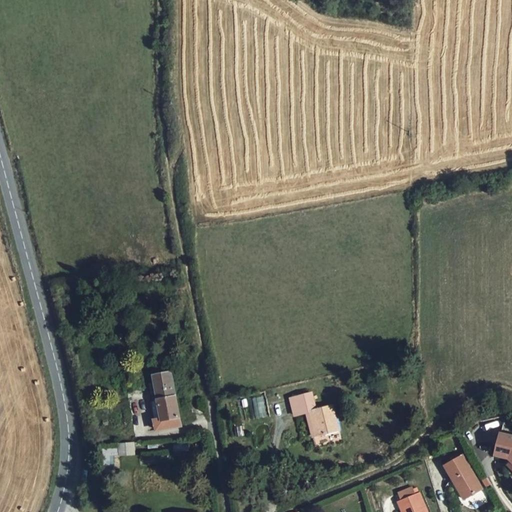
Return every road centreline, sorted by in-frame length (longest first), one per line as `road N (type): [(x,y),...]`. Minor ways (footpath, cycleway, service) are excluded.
road 1 (tertiary): [(60,509),(69,474),(65,396),(0,150)]
road 2 (track): [(276,509),(389,464),(477,389),(511,388)]
road 3 (track): [(215,426),(169,173)]
